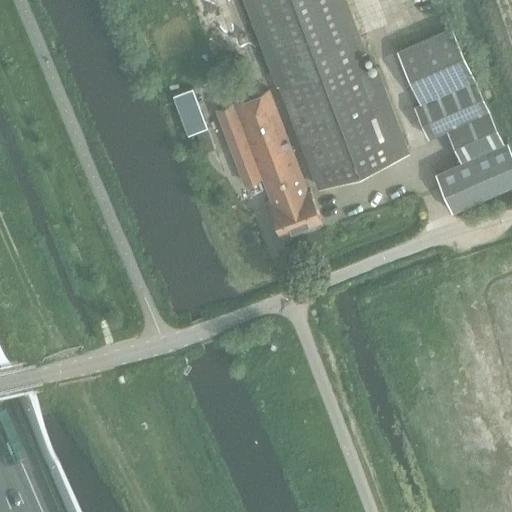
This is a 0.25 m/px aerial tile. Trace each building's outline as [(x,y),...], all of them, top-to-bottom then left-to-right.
[(400,156),(409,153),(386,89),(377,92),(345,0),(247,0),(280,85),(318,187),(400,156)] [(397,51),(420,102),(415,104),(429,135),(447,127),(461,158),(503,139),(489,109),(476,78),(453,26),(397,51)] [(193,87),(173,95),(178,108),(198,100),(193,87)] [(314,222),(320,219),(309,189),(306,190),(268,90),(236,102),(217,109),(244,182),(263,175),(272,197),(268,199),(281,234),(305,225),(309,227),(312,226),(314,222)] [(178,108),(183,121),(203,114),(198,100),(178,108)] [(203,114),(183,121),(189,135),(208,127),(203,114)] [(208,130),(197,133),(204,153),(215,149),(208,130)] [(511,149),(508,140),(435,171),(444,193),(452,210),(511,184),(511,149)] [(73,511),(60,483),(30,414),(21,393),(12,371),(0,343),(0,353),(56,484),(68,511),(73,511)]
